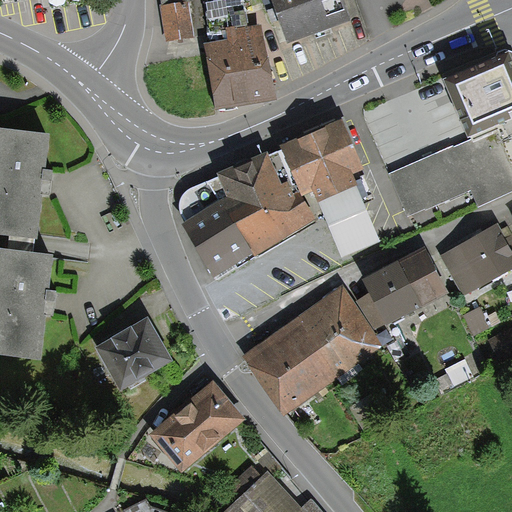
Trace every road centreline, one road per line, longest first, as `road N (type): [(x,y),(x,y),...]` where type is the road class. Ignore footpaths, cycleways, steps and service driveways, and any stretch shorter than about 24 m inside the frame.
road 1 (residential): [(350,511),(220,348),(177,269),(151,189),(154,144)]
road 2 (tertiary): [(511,5),(215,141),(154,144)]
